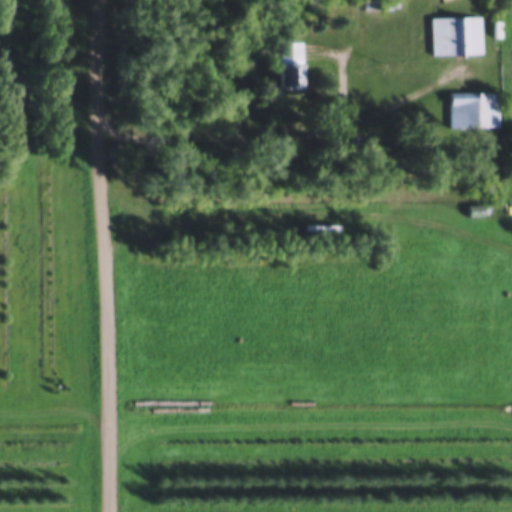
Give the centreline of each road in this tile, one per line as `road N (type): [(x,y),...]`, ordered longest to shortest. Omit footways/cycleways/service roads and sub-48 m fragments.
road 1 (track): [(0,412),(511,407)]
road 2 (track): [(511,239),(445,221),(164,213),(106,187)]
